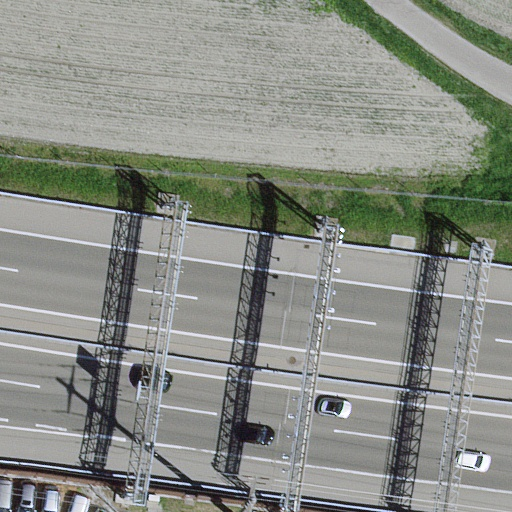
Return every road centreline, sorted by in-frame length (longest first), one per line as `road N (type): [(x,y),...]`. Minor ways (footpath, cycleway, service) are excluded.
road 1 (motorway): [(511,339),(0,270)]
road 2 (motorway): [(0,386),(511,454)]
